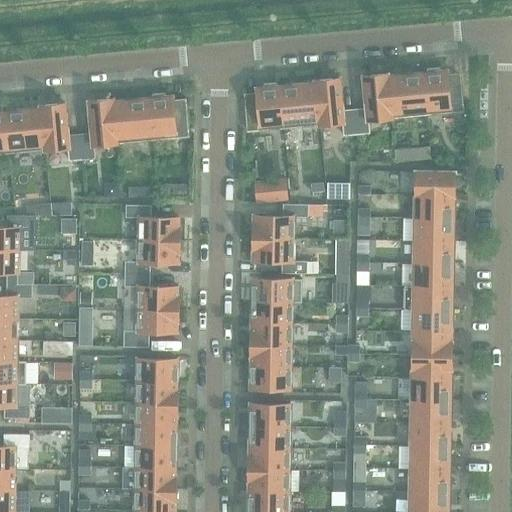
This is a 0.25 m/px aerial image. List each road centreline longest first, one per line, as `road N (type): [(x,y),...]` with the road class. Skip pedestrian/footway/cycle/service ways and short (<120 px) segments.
road 1 (residential): [(506,26),(498,511)]
road 2 (residential): [(220,54),(212,511)]
road 3 (residential): [(220,54),(506,26)]
road 4 (residential): [(0,73),(220,54)]
